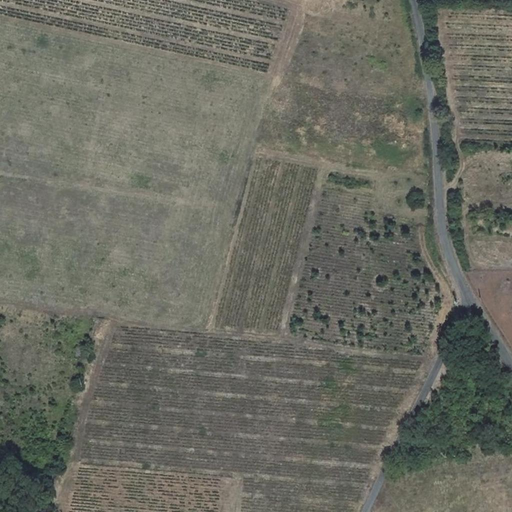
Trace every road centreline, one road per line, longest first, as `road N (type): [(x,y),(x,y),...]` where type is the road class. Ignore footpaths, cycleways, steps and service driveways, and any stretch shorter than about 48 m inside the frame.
road 1 (unclassified): [(469,305),(449,225),(433,55),(418,0)]
road 2 (unclassified): [(364,511),(469,305)]
